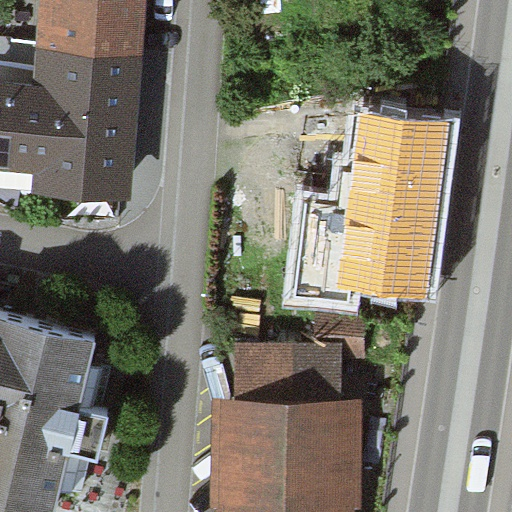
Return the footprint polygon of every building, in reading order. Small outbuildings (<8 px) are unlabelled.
[(0,83),(0,169),(36,172),(35,191),(134,197),(145,0),(40,0),(35,86),(0,83)] [(352,166),(347,166),(342,208),(304,203),(293,299),(363,307),(365,292),(428,300),(448,123),(358,113),(352,166)] [(372,334),(371,309),(318,312),(319,337),(372,334)] [(0,507),(19,511),(46,511),(62,449),(90,456),(104,397),(74,390),(86,342),(0,321),(0,507)] [(219,400),(217,511),(356,511),(357,401),(335,401),(335,348),(238,347),(237,401),(219,400)]
